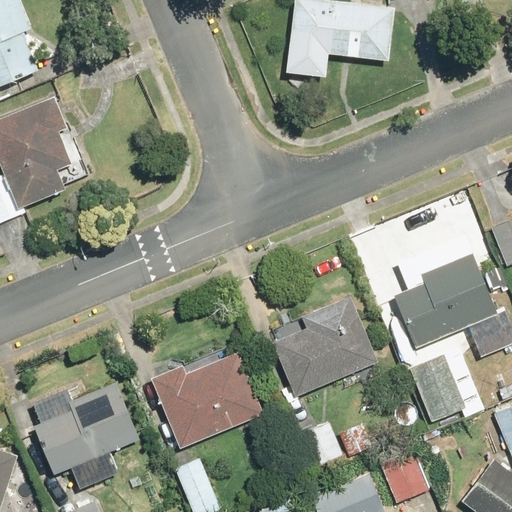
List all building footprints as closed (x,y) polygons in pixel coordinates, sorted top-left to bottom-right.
[(18,0),(0,0),(0,90),(40,75),(24,36),(31,33),(18,0)] [(298,0),(294,0),(289,52),(388,63),(394,11),(298,0)] [(54,100),(0,122),(0,168),(18,213),(67,193),(59,172),(71,167),(58,135),(67,132),(54,100)] [(395,283),(417,338),(499,307),(474,243),(423,263),(427,271),(395,283)] [(303,317),(271,331),(296,388),(377,352),(347,283),(298,304),(303,317)] [(153,367),(181,438),(263,406),(238,343),(185,363),(182,356),(153,367)] [(447,354),(411,368),(431,418),(467,405),(447,354)] [(34,415),(52,464),(140,432),(118,370),(66,389),(70,401),(34,415)] [(328,417),(297,430),(311,466),(342,453),(328,417)] [(362,422),(340,431),(349,454),(371,446),(362,422)] [(0,501),(17,448),(0,442),(0,501)] [(410,446),(379,459),(397,501),(428,487),(410,446)] [(461,490),(489,511),(511,511),(511,464),(492,449),(461,490)] [(197,455),(171,467),(192,511),(209,511),(221,507),(197,455)] [(298,511),(290,493),(257,509),(258,511),(298,511)] [(101,511),(94,498),(64,511),(101,511)]
